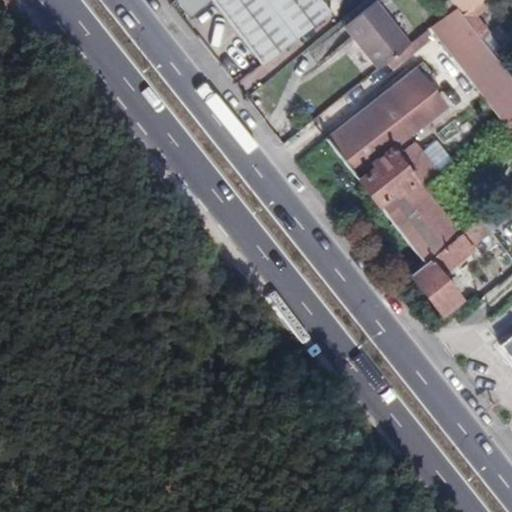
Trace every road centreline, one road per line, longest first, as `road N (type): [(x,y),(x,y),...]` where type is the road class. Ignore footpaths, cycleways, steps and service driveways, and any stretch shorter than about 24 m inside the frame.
road 1 (primary): [(49,0),(461,511)]
road 2 (primary): [(511,497),(114,0)]
